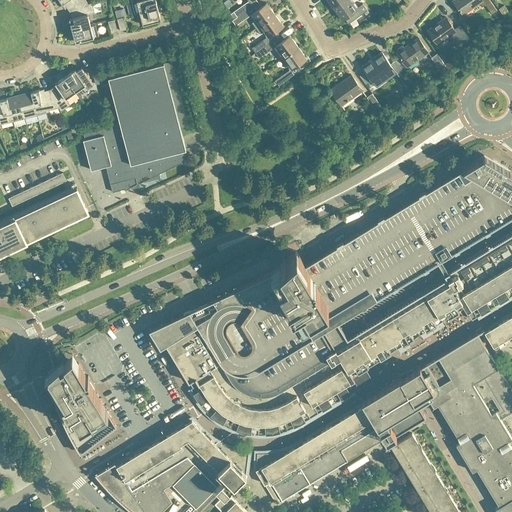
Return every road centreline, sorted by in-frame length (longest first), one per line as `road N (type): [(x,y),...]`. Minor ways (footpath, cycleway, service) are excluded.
road 1 (tertiary): [(25,342),(278,229),(476,125)]
road 2 (tertiary): [(465,110),(319,198),(17,328)]
road 3 (residential): [(0,281),(196,188)]
road 4 (residential): [(296,0),(329,48),(400,23),(420,0)]
road 5 (residential): [(43,43),(85,52),(188,24)]
road 6 (residential): [(73,476),(192,407)]
road 7 (residential): [(188,24),(224,156)]
